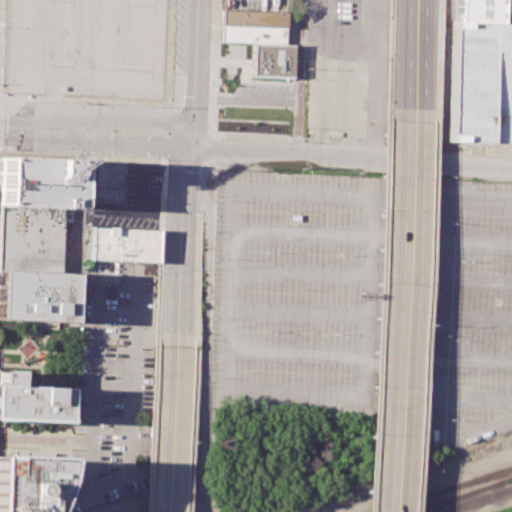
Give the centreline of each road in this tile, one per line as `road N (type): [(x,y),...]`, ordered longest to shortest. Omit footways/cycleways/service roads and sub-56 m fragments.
road 1 (secondary): [(412,122),(396,511)]
road 2 (residential): [(189,143),(511,164)]
road 3 (tertiary): [(189,143),(177,348)]
road 4 (tertiary): [(177,348),(170,511)]
road 5 (tertiary): [(194,0),(189,143)]
road 6 (residential): [(189,143),(166,120),(97,115),(82,130)]
road 7 (secondary): [(418,0),(412,122)]
